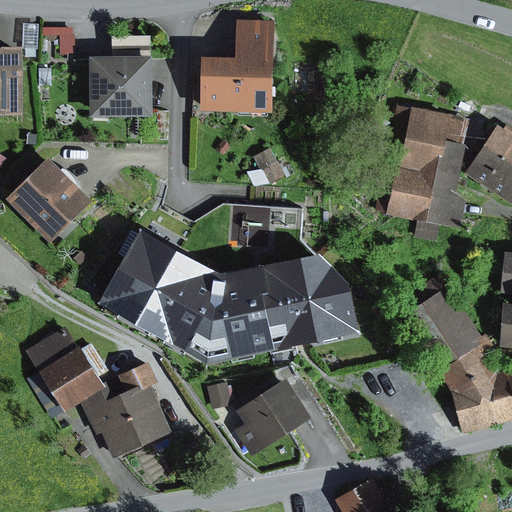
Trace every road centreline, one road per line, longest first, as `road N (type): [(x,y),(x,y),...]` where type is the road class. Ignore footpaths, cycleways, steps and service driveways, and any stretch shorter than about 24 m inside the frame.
road 1 (residential): [(511,436),(129,511)]
road 2 (residential): [(176,0),(70,9),(0,1)]
